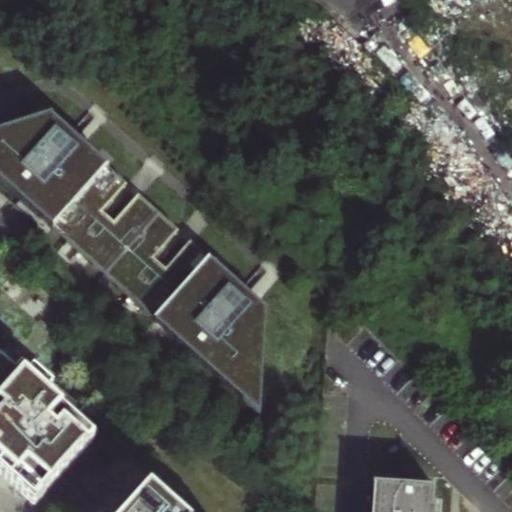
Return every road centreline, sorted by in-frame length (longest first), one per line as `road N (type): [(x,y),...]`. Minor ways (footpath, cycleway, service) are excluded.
road 1 (track): [(511,175),(362,0)]
road 2 (unknown): [(0,97),(37,90),(82,98),(158,185)]
